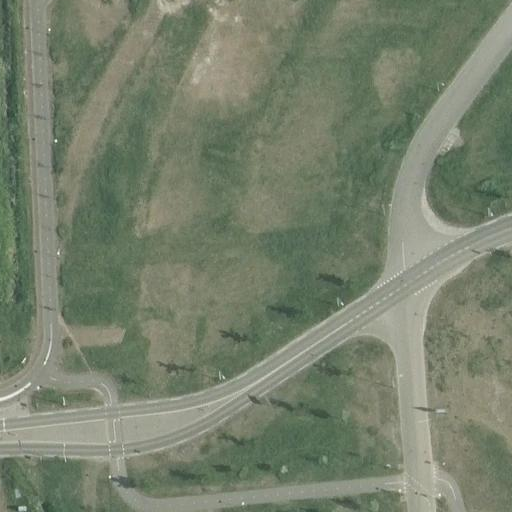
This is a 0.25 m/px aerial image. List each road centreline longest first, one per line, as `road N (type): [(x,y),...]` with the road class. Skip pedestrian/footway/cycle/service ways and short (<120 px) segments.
road 1 (tertiary): [(0,448),(115,448),(170,437),(218,417),(271,373)]
road 2 (unclassified): [(405,283),(403,196),(431,135),(511,24)]
road 3 (tertiary): [(271,373),(193,400),(0,425)]
road 4 (unclassified): [(420,511),(405,283)]
road 5 (tertiary): [(405,283),(271,373)]
road 6 (tertiary): [(511,228),(405,283)]
